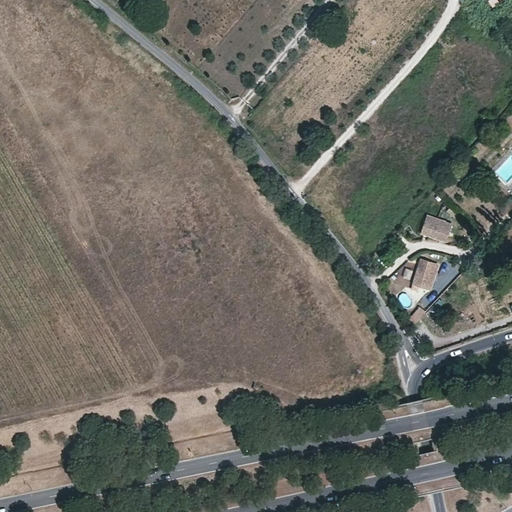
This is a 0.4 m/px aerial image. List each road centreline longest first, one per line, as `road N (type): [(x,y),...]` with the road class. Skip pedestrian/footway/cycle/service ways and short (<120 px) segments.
road 1 (primary): [(511,401),(0,507)]
road 2 (residential): [(98,0),(224,105),(358,270),(402,343)]
road 3 (primary): [(245,511),(511,452)]
road 4 (track): [(296,193),(427,43),(450,0)]
road 5 (track): [(232,115),(330,0)]
road 6 (secondary): [(414,386),(440,511)]
